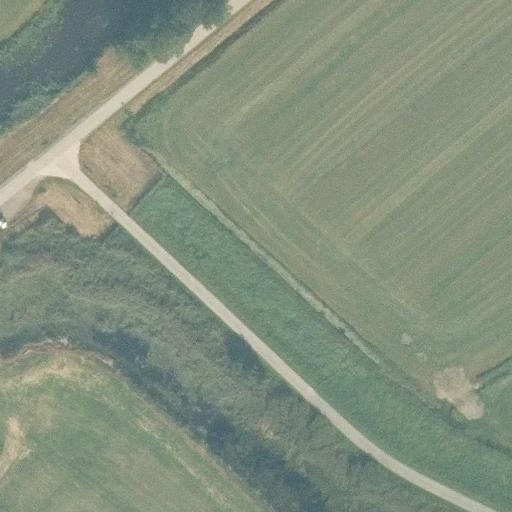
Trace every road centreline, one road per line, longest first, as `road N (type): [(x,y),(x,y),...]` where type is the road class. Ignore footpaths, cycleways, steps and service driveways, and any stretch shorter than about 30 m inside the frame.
road 1 (unclassified): [(466,511),(349,442),(54,153)]
road 2 (unclassified): [(54,153),(244,0)]
